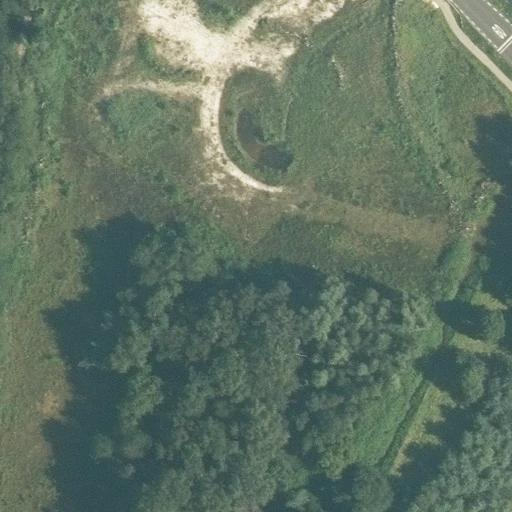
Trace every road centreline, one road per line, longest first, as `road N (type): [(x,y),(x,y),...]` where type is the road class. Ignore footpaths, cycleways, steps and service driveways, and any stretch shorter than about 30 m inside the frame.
road 1 (track): [(511,189),(391,461),(302,490),(294,511)]
road 2 (track): [(31,0),(0,153)]
